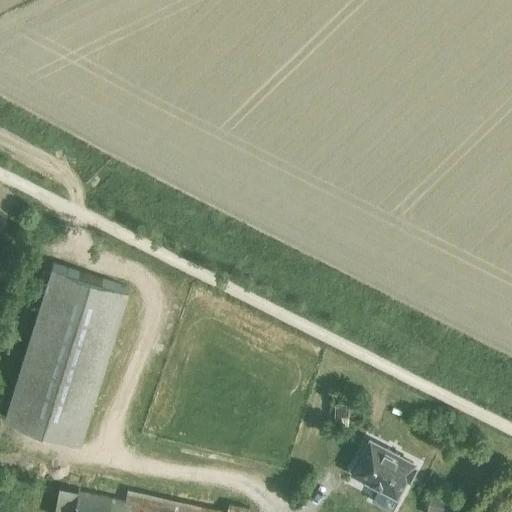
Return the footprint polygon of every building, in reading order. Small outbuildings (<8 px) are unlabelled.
[(53,261),(5,415),(82,439),(130,285),(53,261)] [(333,388),(331,420),(348,421),(349,417),(370,419),(371,398),(359,397),(359,390),(333,388)] [(358,449),(350,464),(352,466),(352,467),(379,481),(372,494),(393,505),(408,477),(411,478),(419,462),(416,460),(418,457),(370,432),(360,450),(358,449)] [(248,511),(250,504),(230,500),(228,509),(129,488),(127,498),(61,484),(55,511),(248,511)] [(452,511),(457,490),(433,485),(427,511),(428,511),(452,511)]
